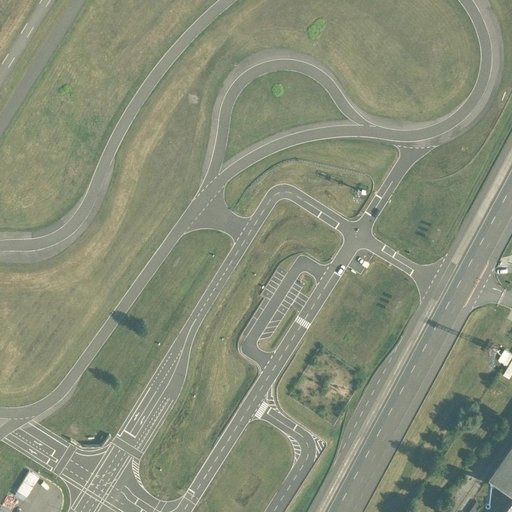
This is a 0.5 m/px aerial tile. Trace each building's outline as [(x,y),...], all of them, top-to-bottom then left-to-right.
[(511,377),(511,376),(511,350),(506,347),(499,359),(509,364),(504,373),(511,377)] [(511,444),(490,477),(489,477),(511,492),(511,444)] [(39,477),(28,471),(22,481),(33,487),(36,482),(39,477)] [(33,487),(22,481),(20,485),(30,492),(31,489),(33,487)] [(30,492),(20,485),(16,491),(26,497),(28,494),(30,492)] [(476,502),(468,511),(476,511),(481,506),(476,502)] [(511,511),(511,504),(510,503),(503,511),(511,511)]
